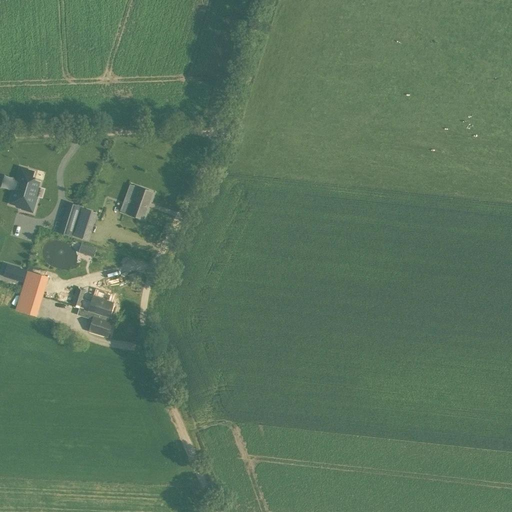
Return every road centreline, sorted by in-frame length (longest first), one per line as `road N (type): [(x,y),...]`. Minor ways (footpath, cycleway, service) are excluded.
road 1 (track): [(222,128),(143,301),(154,357),(213,511)]
road 2 (unclassified): [(222,128),(264,0)]
